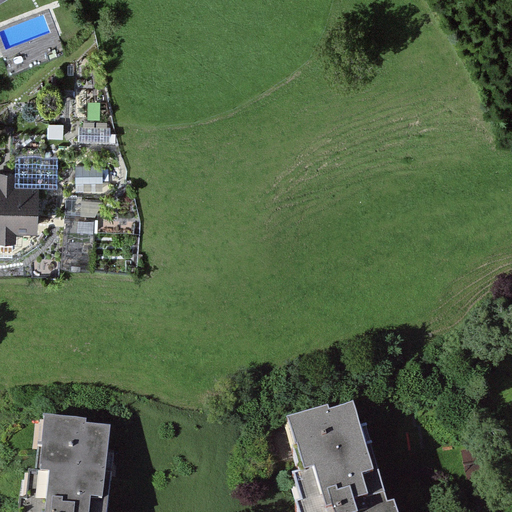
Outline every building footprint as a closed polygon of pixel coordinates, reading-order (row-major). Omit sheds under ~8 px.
[(110,125),(79,124),(79,139),(110,140),(110,125)] [(15,154),(15,171),(15,183),(40,184),(58,185),(58,155),(15,154)] [(102,163),(75,163),(75,181),(102,180),(102,163)] [(0,233),(17,234),(17,225),(38,226),(40,184),(15,183),(15,171),(0,170),(0,233)] [(327,406),(286,418),(302,472),(292,475),(299,501),(293,503),(295,511),(395,511),(393,504),(387,506),(364,427),(358,429),(351,404),(328,411),(327,406)] [(87,421),(45,417),(39,473),(28,472),(26,499),(19,498),(17,511),(107,511),(113,454),(108,454),(110,428),(86,426),(87,421)]
